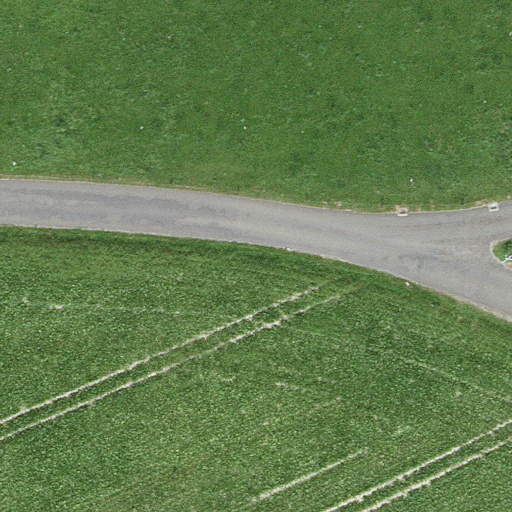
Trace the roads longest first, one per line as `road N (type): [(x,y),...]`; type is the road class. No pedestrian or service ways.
road 1 (unclassified): [(0,207),(215,220),(384,248)]
road 2 (unclassified): [(384,248),(511,297)]
road 3 (unclassified): [(384,248),(511,222)]
